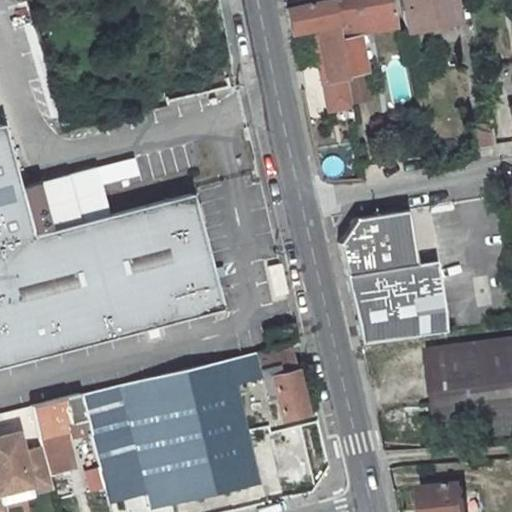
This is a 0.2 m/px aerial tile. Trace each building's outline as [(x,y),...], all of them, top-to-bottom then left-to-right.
[(193,0),(126,0),(137,46),(201,32),(193,0)] [(333,1),(333,0),(285,10),(290,31),(321,25),(325,45),(321,45),(324,61),(320,62),(324,84),(347,79),(338,31),(338,28),(337,25),(333,1)] [(356,32),(396,25),(390,0),(338,0),(333,1),(337,25),(338,28),(338,31),(347,79),(351,102),(369,99),(356,32)] [(405,33),(458,24),(453,0),(403,0),(405,9),(401,10),(405,33)] [(191,97),(232,86),(217,28),(175,39),(191,97)] [(159,83),(166,101),(181,95),(175,77),(159,83)] [(479,148),(493,145),(489,120),(474,123),(479,148)] [(190,193),(30,235),(1,124),(0,124),(0,365),(220,308),(190,193)] [(341,175),(341,155),(323,155),(322,175),(341,175)] [(446,332),(435,260),(414,264),(406,210),(354,218),(349,225),(353,228),(346,239),(342,236),(337,243),(350,297),(352,297),(357,319),(355,320),(362,345),(446,332)] [(346,239),(353,228),(349,225),(342,236),(346,239)] [(293,323),(292,323),(291,316),(280,319),(282,325),(264,329),(269,348),(270,348),(299,341),(293,323)] [(511,343),(431,355),(441,440),(511,432),(511,343)] [(197,497),(257,483),(234,384),(262,376),(267,400),(275,398),(280,419),(304,414),(288,344),(168,372),(197,497)] [(149,508),(197,497),(168,372),(78,394),(85,419),(86,424),(105,493),(143,482),(149,508)] [(40,447),(48,474),(71,469),(61,430),(86,424),(85,419),(78,394),(29,406),(40,447)] [(0,427),(15,425),(12,411),(0,412),(0,427)] [(21,452),(16,433),(0,437),(0,511),(3,511),(0,499),(0,492),(13,490),(14,496),(51,487),(48,474),(40,447),(21,452)] [(424,511),(464,511),(462,486),(422,491),(424,511)] [(0,499),(14,496),(13,490),(0,492),(0,499)]
